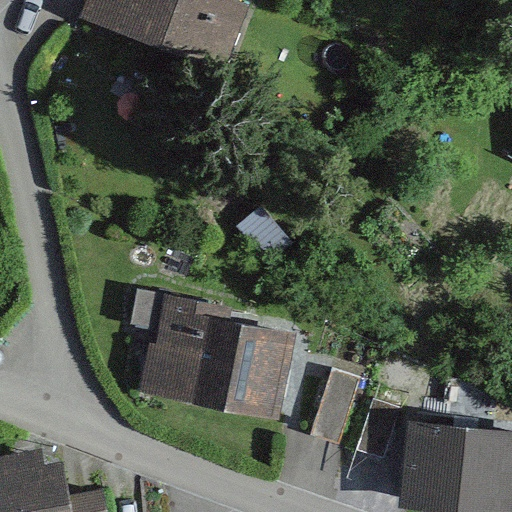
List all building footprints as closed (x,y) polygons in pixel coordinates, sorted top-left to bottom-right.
[(241,14),(204,0),(83,0),(75,20),(217,76),(241,14)] [(305,334),(157,309),(141,398),(289,424),(305,334)] [(340,356),(324,416),(351,422),(366,363),(340,356)] [(511,431),(401,425),(397,505),(501,511),(503,480),(511,480),(511,431)] [(53,451),(0,459),(0,511),(101,511),(99,497),(62,504),(53,451)]
